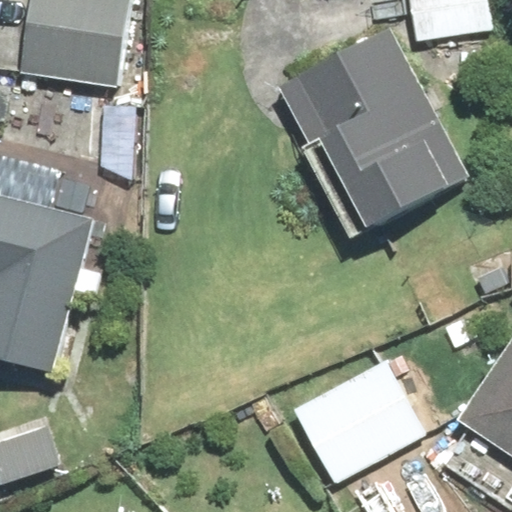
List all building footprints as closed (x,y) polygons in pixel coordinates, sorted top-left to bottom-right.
[(118,0),(26,0),(18,76),(109,85),(118,0)] [(492,0),(409,0),(413,38),(495,32),(492,0)] [(470,175),(388,26),(277,87),(307,143),(320,136),(371,229),(470,175)] [(0,136),(0,189),(45,202),(59,154),(0,136)] [(100,272),(76,267),(88,216),(0,195),(0,359),(52,372),(71,290),(94,296),(100,272)] [(511,330),(453,421),(457,424),(433,460),(511,511),(511,330)] [(429,435),(387,360),(292,411),(333,486),(429,435)] [(47,425),(0,440),(0,486),(1,489),(62,469),(47,425)]
